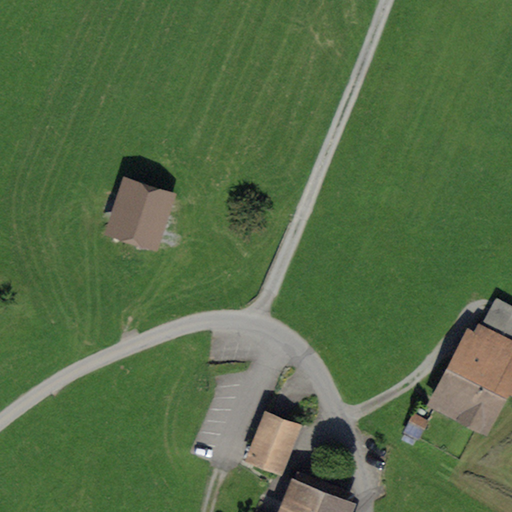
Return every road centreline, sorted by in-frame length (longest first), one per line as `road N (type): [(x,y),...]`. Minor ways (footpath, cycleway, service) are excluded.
road 1 (residential): [(365,511),(361,471),(328,376),(270,327),(207,319),(98,359),(0,422)]
road 2 (track): [(386,0),(253,325)]
